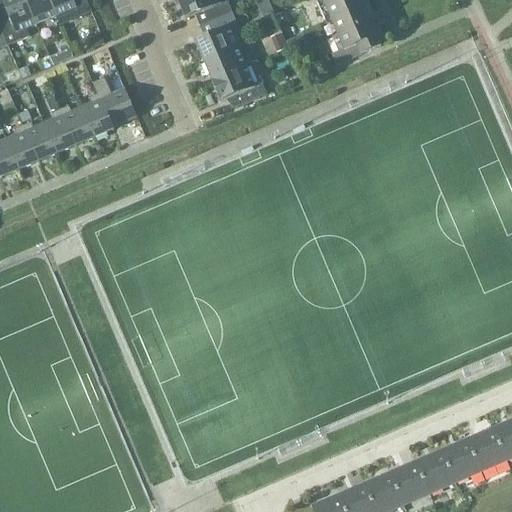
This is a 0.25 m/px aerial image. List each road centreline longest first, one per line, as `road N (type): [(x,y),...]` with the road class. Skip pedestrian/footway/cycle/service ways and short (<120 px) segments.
road 1 (residential): [(278,511),(283,501),(511,398)]
road 2 (residential): [(187,127),(138,0)]
